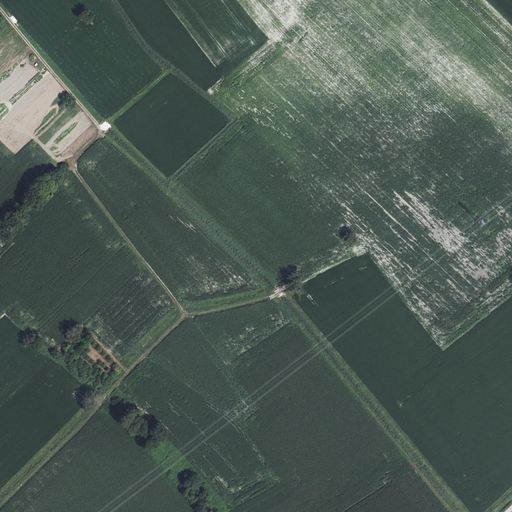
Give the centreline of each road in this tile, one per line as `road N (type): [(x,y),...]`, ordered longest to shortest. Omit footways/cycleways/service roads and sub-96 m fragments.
road 1 (track): [(0,8),(98,124),(100,134),(72,158),(74,167),(186,314),(92,407)]
road 2 (track): [(0,499),(92,407)]
